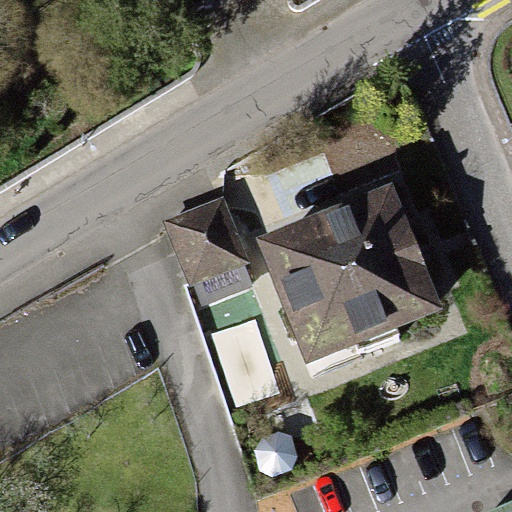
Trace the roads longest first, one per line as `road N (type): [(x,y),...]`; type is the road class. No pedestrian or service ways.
road 1 (tertiary): [(436,10),(0,256)]
road 2 (residential): [(436,10),(511,205)]
